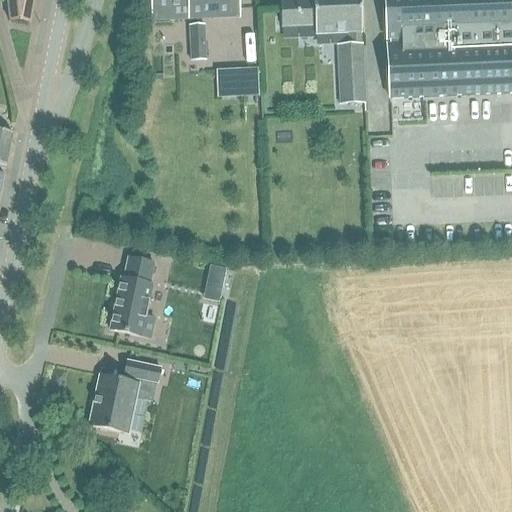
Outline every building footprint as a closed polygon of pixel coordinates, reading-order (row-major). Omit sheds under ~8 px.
[(30,24),(34,0),(7,0),(9,23),(20,22),(30,24)] [(151,0),(153,22),(174,21),(173,16),(189,16),(189,20),(238,18),(237,0),(151,0)] [(302,0),(280,1),(281,28),(315,27),(315,36),(348,34),(349,46),(349,61),(338,62),(340,105),(364,104),(362,46),(361,46),(360,34),(362,34),(360,0),(302,0)] [(511,0),(384,0),(387,42),(389,42),(389,45),(387,46),(389,100),(463,97),(511,94),(511,0)] [(189,27),(190,45),(205,45),(204,27),(189,27)] [(257,69),(239,70),(240,98),(258,97),(257,69)] [(0,165),(5,166),(12,133),(0,130),(0,165)] [(120,280),(109,331),(151,340),(155,320),(146,318),(146,314),(152,287),(149,286),(154,265),(127,260),(123,281),(120,280)] [(207,283),(223,286),(226,271),(210,268),(207,283)] [(99,377),(89,427),(128,436),(139,381),(157,384),(160,370),(127,362),(124,378),(126,378),(125,383),(99,377)] [(130,483),(116,499),(130,511),(145,496),(130,483)] [(77,501),(74,511),(95,511),(97,507),(77,501)]
